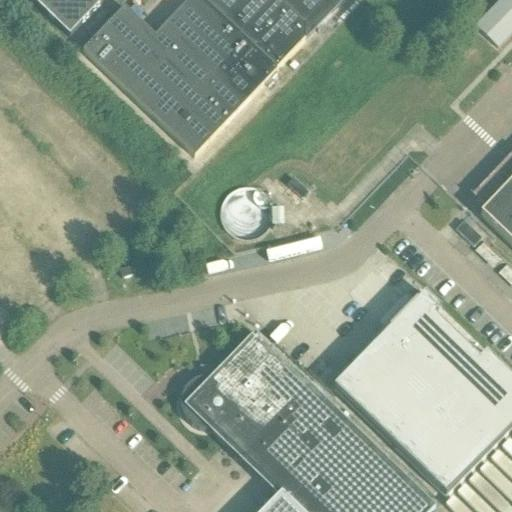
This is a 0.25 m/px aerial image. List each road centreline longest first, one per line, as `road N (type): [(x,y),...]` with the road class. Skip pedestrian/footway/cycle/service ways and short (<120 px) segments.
road 1 (unclassified): [(35,367),(83,320),(350,262),(511,99)]
road 2 (unclassified): [(186,511),(35,367)]
